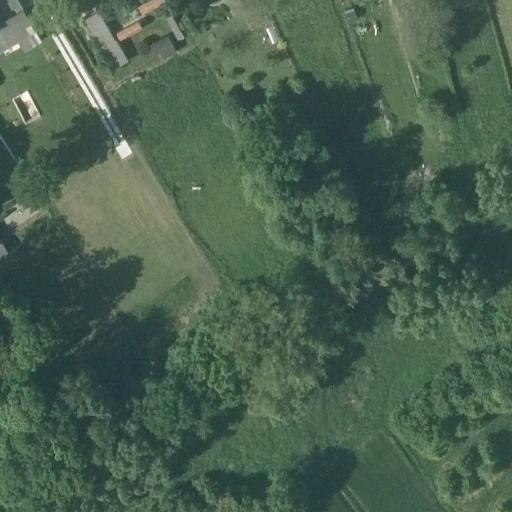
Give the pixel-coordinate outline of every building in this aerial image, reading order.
[(11,0),(10,0),(3,4),(14,22),(22,17),(11,0)] [(139,19),(143,27),(167,15),(163,7),(139,19)] [(26,25),(22,17),(14,22),(18,30),(26,25)] [(18,30),(0,40),(0,76),(42,53),(26,25),(18,30)] [(100,27),(85,36),(115,83),(130,75),(100,27)] [(168,31),(180,52),(187,48),(176,27),(168,31)] [(123,53),(144,43),(140,35),(120,46),(123,53)] [(169,50),(152,59),(160,75),(177,66),(169,50)] [(0,269),(9,265),(0,248),(0,269)]
